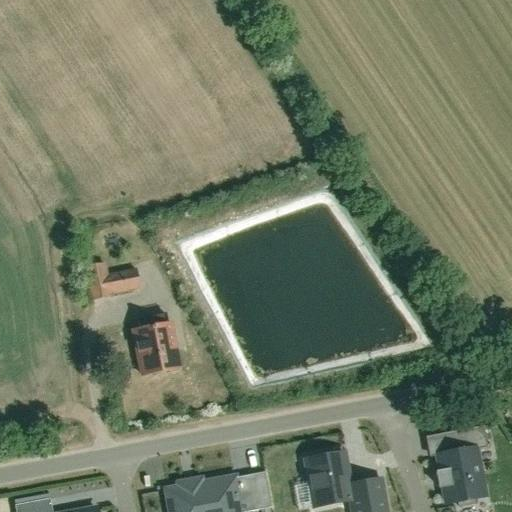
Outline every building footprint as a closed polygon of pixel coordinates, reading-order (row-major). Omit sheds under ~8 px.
[(113,303),(112,299),(140,295),(137,274),(110,278),(109,270),(89,273),(94,306),(113,303)] [(178,327),(134,336),(143,383),(187,374),(178,327)] [(490,450),(486,431),(428,441),(431,460),(490,450)] [(348,511),(387,511),(382,478),(351,484),(345,452),(302,459),(312,511),(347,504),(348,511)] [(453,511),(490,505),(480,452),(437,460),(446,511),(453,511)] [(273,511),(268,478),(241,482),(246,511),(273,511)] [(241,479),(168,492),(171,511),(246,511),(241,482),(241,479)] [(11,496),(12,503),(48,497),(47,489),(11,496)]
